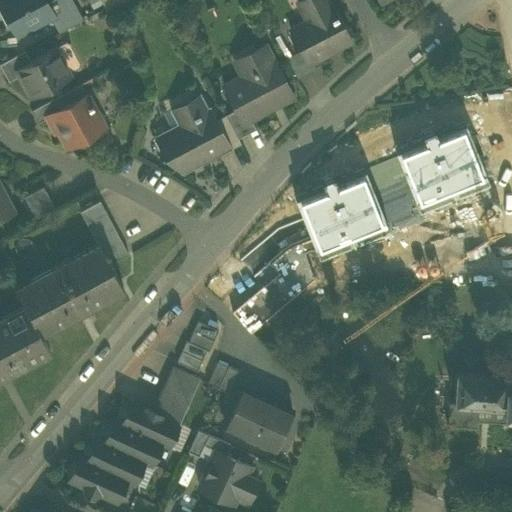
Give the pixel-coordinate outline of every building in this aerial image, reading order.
[(17,30),(18,32),(50,15),(51,14),(52,14),(51,13),(46,2),(44,0),(0,0),(5,8),(3,11),(1,14),(5,21),(9,21),(12,21),(17,30)] [(50,15),(59,31),(83,18),(73,0),(48,0),(46,2),(51,13),(52,14),(51,14),(50,15)] [(105,6),(108,12),(130,0),(101,0),(102,2),(105,6)] [(301,49),(308,63),(313,61),(351,41),(332,5),(331,6),(327,0),(303,0),(312,16),(305,20),(304,20),(290,28),(301,49)] [(312,16),(303,0),(299,0),(296,2),(305,20),(312,16)] [(236,108),(244,122),(251,119),(272,108),(270,104),(285,96),(292,93),(266,43),(244,54),(252,69),(241,74),(223,83),(236,108)] [(20,74),(31,96),(70,75),(55,47),(31,60),(16,67),(20,74)] [(0,63),(9,80),(20,74),(16,67),(31,60),(27,53),(25,49),(0,62),(0,63)] [(286,56),(297,78),(316,68),(313,61),(308,63),(301,49),(286,56)] [(233,60),(241,74),(252,69),(244,54),(233,60)] [(31,109),(38,121),(47,117),(46,115),(51,112),(86,93),(81,83),(81,82),(31,109)] [(59,129),(68,145),(104,126),(86,93),(51,112),(46,115),(47,117),(50,123),(55,124),(56,123),(59,129)] [(178,160),(183,170),(218,152),(220,151),(210,134),(220,129),(215,119),(209,107),(207,108),(199,94),(177,106),(185,120),(156,135),(168,158),(172,163),(178,160)] [(236,108),(226,114),(238,137),(254,128),(256,127),(251,119),(244,122),(236,108)] [(241,142),(238,137),(226,114),(215,119),(220,129),(210,134),(220,151),(218,152),(219,153),(238,144),(241,142)] [(424,138),(395,150),(419,208),(488,180),(465,121),(436,133),(434,126),(421,131),(424,138)] [(323,185),(295,197),(311,237),(315,247),(318,255),(388,227),(364,168),(336,180),(333,173),(321,178),(323,185)] [(0,217),(13,210),(0,185),(0,217)] [(20,197),(31,218),(55,206),(43,185),(20,197)] [(101,246),(110,263),(128,252),(100,200),(80,210),(98,243),(99,242),(101,246)] [(289,246),(269,262),(278,271),(296,293),(315,277),(304,251),(315,247),(311,237),(289,246)] [(98,243),(76,255),(78,259),(101,246),(99,242),(98,243)] [(25,304),(27,309),(0,323),(0,376),(50,350),(40,332),(123,288),(110,263),(101,246),(78,259),(76,255),(75,255),(77,259),(64,266),(62,262),(51,268),(53,272),(33,283),(31,279),(30,279),(32,284),(18,291),(25,305),(25,304)] [(75,255),(62,262),(64,266),(77,259),(75,255)] [(51,268),(31,279),(33,283),(53,272),(51,268)] [(278,271),(232,310),(251,331),(296,293),(278,271)] [(16,287),(18,291),(32,284),(30,279),(16,287)] [(25,305),(0,317),(0,323),(27,309),(25,304),(25,305)] [(198,320),(189,341),(187,340),(177,361),(197,370),(207,349),(209,350),(218,329),(198,320)] [(239,370),(228,365),(217,360),(208,382),(219,387),(229,392),(239,370)] [(154,411),(179,422),(189,400),(199,378),(195,377),(174,367),(164,389),(155,409),(154,411)] [(477,418),(509,420),(511,419),(511,385),(507,385),(507,373),(456,370),(453,406),(448,405),(446,423),(477,425),(477,418)] [(226,428),(250,439),(268,399),(258,394),(257,391),(245,386),(226,428)] [(278,403),(268,399),(250,439),(273,449),(292,408),(281,402),(278,403)] [(123,418),(122,422),(161,441),(168,445),(178,424),(179,422),(154,411),(153,410),(132,400),(128,408),(126,407),(121,409),(119,413),(121,417),(123,418)] [(106,437),(104,440),(144,460),(151,463),(161,441),(122,422),(114,419),(111,426),(109,425),(104,427),(102,431),(104,436),(106,437)] [(188,450),(199,455),(204,444),(216,450),(226,454),(231,443),(198,428),(188,450)] [(89,455),(87,459),(127,478),(134,482),(144,460),(104,440),(97,437),(94,445),(91,444),(87,446),(85,450),(87,455),(89,455)] [(199,486),(233,501),(237,492),(248,497),(257,479),(246,474),(250,465),(226,454),(216,450),(199,486)] [(117,500),(127,478),(87,459),(80,456),(76,463),(74,462),(70,464),(68,468),(70,473),(72,474),(70,478),(69,479),(84,485),(85,491),(93,494),(97,491),(117,500)]
